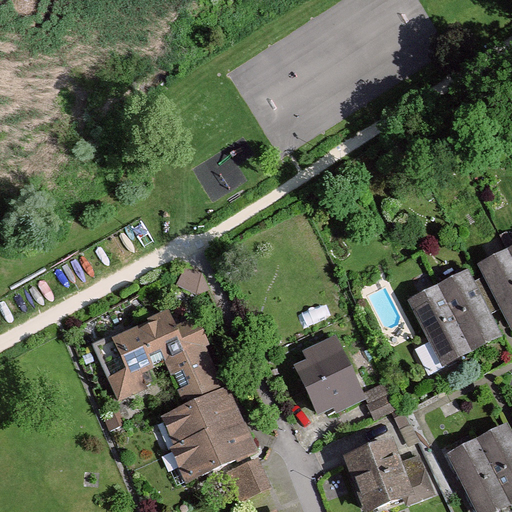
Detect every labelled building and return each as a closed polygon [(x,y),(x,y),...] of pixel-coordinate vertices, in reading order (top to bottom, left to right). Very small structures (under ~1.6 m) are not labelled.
[(511,249),(472,270),(506,336),(511,332),(511,249)] [(496,342),(463,276),(404,305),(425,348),(413,354),(426,380),(451,367),(449,365),(455,362),(481,349),(496,342)] [(167,331),(163,320),(106,342),(119,376),(104,382),(113,407),(148,393),(143,381),(151,378),(148,371),(161,366),(178,409),(152,419),(178,486),(255,456),(249,440),(237,409),(233,411),(225,391),(220,393),(205,355),(192,321),(167,331)] [(332,419),(361,404),(329,341),(298,357),(302,365),(290,372),(315,422),(330,415),(332,419)] [(386,385),(364,397),(375,420),(398,410),(386,385)] [(496,511),(511,504),(511,452),(500,429),(485,437),(458,450),(443,457),(469,511),(496,511)] [(386,511),(406,505),(383,442),(336,459),(354,511),(386,511)] [(269,492),(256,463),(229,475),(242,504),(269,492)]
